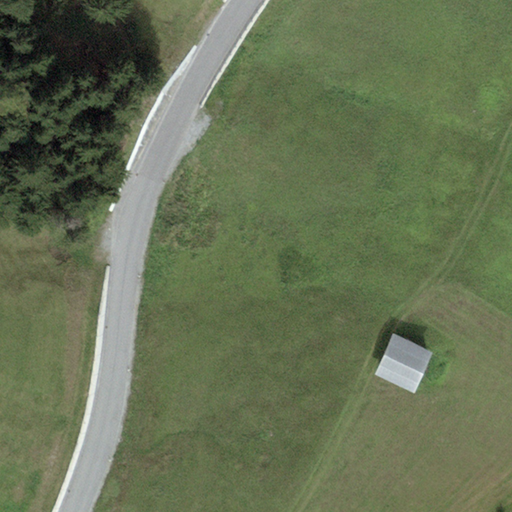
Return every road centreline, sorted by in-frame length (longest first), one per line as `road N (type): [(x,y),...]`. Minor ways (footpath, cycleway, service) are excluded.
road 1 (tertiary): [(243,0),(224,21),(143,181),(125,245),(119,378),(76,511)]
road 2 (track): [(511,136),(429,287),(374,336),(331,445),(292,511)]
